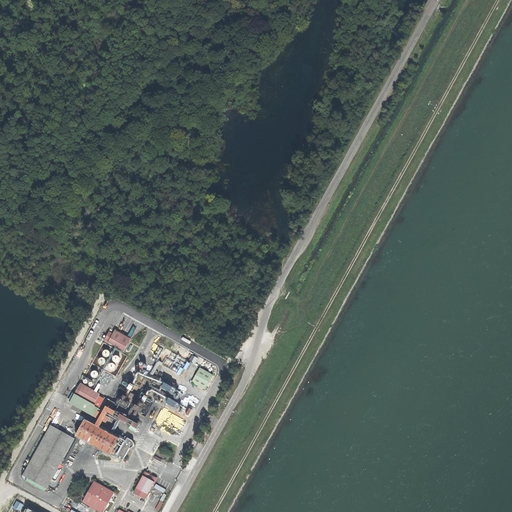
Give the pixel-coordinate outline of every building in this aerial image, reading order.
[(106,338),(125,349),(130,341),(111,330),(106,338)] [(110,349),(107,348),(105,350),(104,354),(106,356),(110,356),(112,354),(112,351),(110,349)] [(177,368),(181,370),(191,353),(187,351),(177,368)] [(120,354),(116,353),(114,355),(114,359),(116,361),(119,361),(122,359),(122,356),(120,354)] [(106,356),(102,356),(100,358),(100,361),(102,364),(105,364),(107,362),(108,359),(106,356)] [(115,361),(112,361),(109,363),(109,366),(111,369),(115,369),(117,367),(117,364),(115,361)] [(193,381),(207,389),(215,374),(201,367),(193,381)] [(98,369),(95,369),(92,371),(92,374),(94,377),(97,377),(100,375),(100,372),(98,369)] [(138,383),(147,388),(155,374),(146,369),(138,383)] [(120,417),(122,412),(129,400),(127,399),(142,371),(140,370),(125,397),(121,395),(118,401),(122,403),(118,410),(114,408),(117,402),(109,398),(106,404),(108,404),(105,410),(120,417)] [(121,382),(119,388),(127,391),(129,385),(121,382)] [(166,383),(160,394),(185,408),(188,404),(188,402),(187,401),(190,396),(166,383)] [(84,386),(79,395),(74,404),(97,416),(101,407),(96,404),(99,398),(100,395),(84,386)] [(190,405),(188,404),(185,408),(160,394),(159,395),(165,398),(164,399),(186,412),(190,405)] [(132,424),(132,425),(138,429),(141,423),(135,419),(140,412),(142,413),(145,407),(144,406),(148,399),(143,396),(139,403),(137,402),(134,408),(135,409),(128,422),(132,424)] [(104,401),(99,398),(96,404),(101,407),(104,401)] [(110,416),(101,411),(98,417),(107,422),(110,416)] [(64,416),(57,427),(63,431),(70,420),(64,416)] [(86,419),(78,434),(83,437),(88,440),(124,460),(128,453),(133,445),(124,440),(86,419)] [(23,475),(47,488),(76,438),(63,431),(57,427),(52,424),(50,427),(48,431),(23,475)] [(144,441),(151,444),(154,437),(147,434),(144,441)] [(126,436),(124,440),(133,445),(135,446),(137,442),(126,436)] [(144,476),(135,493),(146,499),(156,482),(157,478),(155,476),(148,473),(145,473),(144,475),(144,476)] [(102,511),(104,511),(115,492),(112,491),(114,489),(111,487),(113,484),(112,483),(110,487),(103,483),(104,479),(102,478),(100,481),(98,480),(97,483),(95,481),(84,502),(102,511)] [(159,511),(164,501),(161,499),(156,509),(159,511)]
